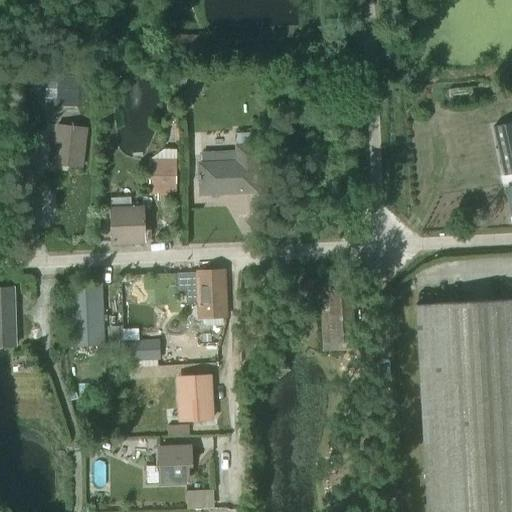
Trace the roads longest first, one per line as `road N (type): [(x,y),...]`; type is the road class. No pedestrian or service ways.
road 1 (unclassified): [(0,266),(379,247)]
road 2 (track): [(229,256),(236,511)]
road 3 (unclassified): [(365,0),(379,247)]
road 4 (unclassified): [(379,247),(511,241)]
